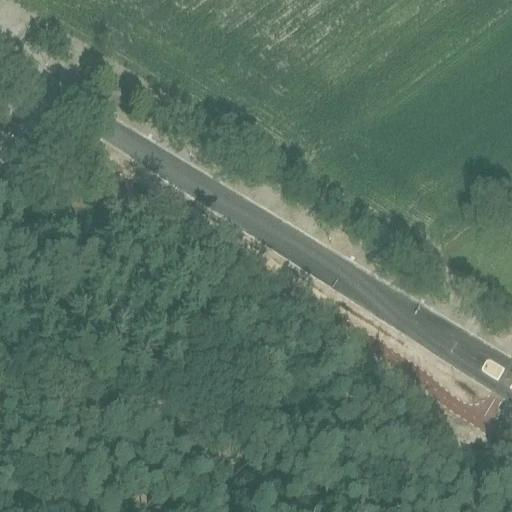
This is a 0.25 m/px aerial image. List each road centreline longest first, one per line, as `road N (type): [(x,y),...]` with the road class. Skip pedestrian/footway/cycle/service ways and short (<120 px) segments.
road 1 (track): [(511,450),(432,448),(0,395)]
road 2 (primary): [(394,309),(55,97)]
road 3 (primary): [(394,309),(511,397)]
road 4 (primary): [(511,364),(394,309)]
